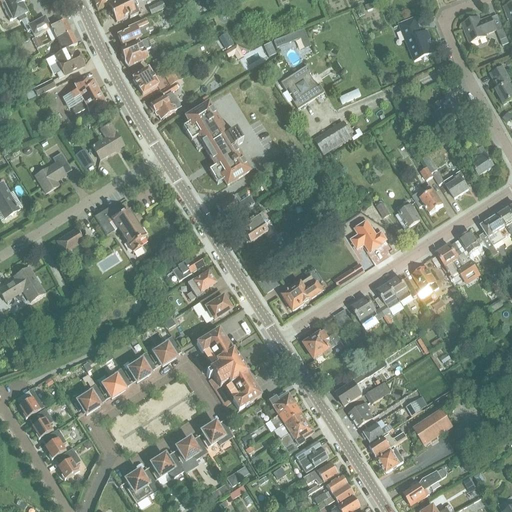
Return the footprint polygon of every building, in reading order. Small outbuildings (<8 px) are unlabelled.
[(40,36),(50,28),(45,18),(29,26),(24,15),(27,13),(22,3),(24,2),(22,0),(0,0),(0,2),(10,22),(18,18),(20,23),(22,22),(27,32),(31,30),(36,38),(40,36)] [(104,0),(92,0),(98,11),(108,7),(105,0),(104,0)] [(130,20),(138,16),(134,9),(137,8),(132,0),(131,0),(110,10),(117,24),(129,18),(130,20)] [(204,0),(202,1),(201,6),(203,10),(208,11),(212,8),(213,4),(211,0),(210,0),(204,0)] [(162,2),(148,9),(151,16),(165,9),(162,2)] [(377,4),(366,8),(368,13),(379,9),(377,4)] [(478,18),(462,25),(470,45),(486,38),(485,35),(496,31),(491,19),(483,22),(484,24),(481,25),(478,18)] [(431,46),(429,42),(430,41),(427,32),(421,34),(415,20),(399,26),(403,35),(406,34),(408,40),(405,41),(415,63),(422,60),(424,62),(428,61),(429,57),(436,54),(432,46),(431,46)] [(56,40),(70,33),(65,21),(51,28),(56,40)] [(122,35),(116,37),(121,48),(126,46),(141,40),(148,37),(145,31),(148,29),(146,23),(141,25),(129,30),(129,32),(122,35)] [(503,31),(497,33),(500,42),(503,47),(509,44),(507,39),(503,31)] [(310,49),(306,38),(304,32),(290,37),(292,44),(300,41),(304,51),(310,49)] [(77,46),(70,33),(56,40),(61,50),(62,53),(71,48),(77,46)] [(39,38),(34,41),(37,49),(43,46),(39,38)] [(143,43),(121,53),(128,69),(145,62),(147,59),(145,55),(148,54),(146,51),(151,49),(148,41),(143,43)] [(270,45),(263,48),(268,59),(275,56),(270,45)] [(237,46),(225,53),(228,59),(234,56),(238,61),(244,57),(237,46)] [(71,48),(62,53),(54,57),(62,72),(56,75),(59,81),(84,67),(77,52),(74,54),(71,48)] [(155,67),(167,61),(164,55),(151,61),(155,67)] [(21,67),(15,70),(17,75),(24,72),(21,67)] [(307,67),(280,84),(286,93),(287,92),(286,90),(287,89),(296,103),(294,104),(293,102),(292,102),(297,111),(298,111),(324,94),(319,85),(318,86),(319,88),(317,89),(309,75),(311,74),(312,76),(313,76),(307,67)] [(507,104),(511,101),(511,90),(509,85),(511,84),(503,68),(489,75),(497,91),(496,91),(501,101),(504,107),(508,105),(507,104)] [(170,87),(181,80),(184,79),(180,71),(174,74),(171,70),(163,75),(170,87)] [(143,97),(158,87),(148,71),(133,80),(143,97)] [(70,95),(63,99),(69,110),(71,109),(75,116),(87,109),(90,114),(105,105),(92,83),(89,85),(87,81),(74,88),(76,92),(70,95)] [(56,89),(52,82),(34,91),(38,98),(56,89)] [(165,99),(150,107),(156,118),(160,116),(163,121),(174,114),(180,110),(177,105),(172,95),(179,90),(178,88),(175,84),(170,87),(161,93),(165,99)] [(405,100),(397,104),(401,114),(409,111),(405,100)] [(452,126),(465,118),(456,102),(446,108),(443,102),(432,107),(441,124),(449,119),(452,126)] [(192,143),(193,143),(199,153),(204,150),(212,163),(208,166),(211,171),(209,172),(218,186),(224,182),(227,188),(250,175),(238,155),(234,149),(243,144),(236,133),(227,138),(220,126),(209,107),(186,120),(190,126),(183,129),(192,143)] [(506,124),(511,120),(508,116),(503,120),(506,124)] [(323,156),(352,138),(344,125),(326,137),(325,135),(314,142),(323,156)] [(106,140),(92,149),(100,161),(123,147),(110,126),(100,132),(106,140)] [(70,129),(61,134),(67,144),(76,139),(70,129)] [(479,177),(493,168),(486,156),(482,149),(476,153),(480,159),(477,161),(479,165),(473,169),(479,177)] [(84,151),(74,157),(83,172),(93,166),(84,151)] [(66,177),(65,175),(71,171),(61,154),(53,160),(56,165),(35,178),(46,195),(55,189),(53,185),(66,177)] [(433,178),(433,177),(428,169),(421,174),(427,183),(433,178)] [(438,173),(433,177),(433,178),(439,187),(444,184),(445,183),(438,173)] [(445,183),(444,184),(455,200),(469,191),(461,180),(463,178),(461,174),(454,178),(453,178),(445,183)] [(0,212),(5,220),(19,211),(3,185),(0,186),(0,212)] [(443,207),(433,192),(433,193),(429,188),(412,199),(420,210),(424,207),(430,216),(443,207)] [(232,199),(216,209),(225,224),(254,206),(250,199),(242,204),(237,196),(232,199)] [(396,217),(406,232),(420,222),(408,204),(397,211),(400,215),(396,217)] [(377,209),(384,220),(391,216),(384,205),(383,205),(377,209)] [(128,217),(130,215),(129,212),(122,217),(115,206),(94,219),(107,238),(118,230),(117,230),(121,228),(119,225),(129,218),(128,217)] [(511,207),(498,217),(511,238),(511,237),(511,207)] [(146,239),(130,215),(128,217),(129,218),(119,225),(121,228),(117,230),(118,230),(133,254),(142,249),(138,243),(146,239)] [(262,227),(267,224),(262,215),(246,226),(247,228),(242,232),(245,237),(245,238),(244,239),(244,241),(246,245),(248,245),(249,245),(250,246),(267,235),(262,227)] [(485,234),(479,237),(484,245),(488,251),(493,259),(498,256),(494,249),(511,238),(498,217),(481,228),(485,234)] [(359,238),(351,243),(357,252),(365,247),(370,255),(383,247),(382,246),(387,242),(382,235),(377,238),(368,224),(355,232),(359,238)] [(64,254),(83,242),(76,231),(57,243),(64,254)] [(470,235),(460,241),(467,252),(464,254),(469,261),(470,260),(471,262),(488,251),(484,245),(483,243),(479,237),(478,236),(473,239),(470,235)] [(450,247),(438,256),(452,277),(449,279),(454,287),(463,281),(464,282),(479,273),(478,272),(471,262),(470,260),(469,261),(464,254),(462,255),(457,258),(450,247)] [(185,279),(204,267),(199,259),(195,261),(193,258),(172,272),(178,283),(185,279)] [(436,258),(432,261),(438,269),(441,267),(436,258)] [(360,266),(335,282),(340,290),(365,274),(360,266)] [(418,296),(425,308),(434,303),(430,296),(439,290),(435,284),(436,283),(426,268),(412,277),(422,292),(423,293),(418,296)] [(31,304),(44,296),(28,270),(15,278),(17,281),(0,290),(0,293),(5,303),(23,292),(31,304)] [(302,286),(284,298),(294,313),(324,294),(318,286),(323,283),(315,271),(306,278),(309,282),(302,286)] [(193,281),(187,285),(187,286),(188,286),(193,293),(187,296),(191,302),(203,294),(202,293),(215,285),(208,274),(194,283),(193,282),(194,282),(193,281)] [(413,300),(418,296),(411,285),(407,279),(402,282),(400,280),(389,287),(398,300),(400,304),(411,297),(413,300)] [(497,284),(491,288),(496,295),(502,292),(497,284)] [(511,286),(511,285),(503,294),(511,302),(511,286)] [(380,298),(375,301),(380,309),(385,317),(389,315),(387,312),(400,304),(398,300),(389,287),(378,294),(380,298)] [(199,305),(192,309),(198,318),(205,314),(208,312),(214,322),(232,310),(223,298),(221,299),(218,293),(199,305)] [(368,300),(352,310),(363,327),(376,318),(378,322),(385,317),(380,309),(376,312),(368,300)] [(352,325),(344,311),(333,318),(341,332),(352,325)] [(176,326),(172,320),(164,324),(168,331),(176,326)] [(233,403),(238,412),(261,398),(260,396),(259,396),(247,376),(246,374),(245,374),(242,368),(241,367),(240,368),(237,363),(238,362),(237,362),(234,356),(233,353),(232,354),(220,334),(219,331),(196,346),(202,355),(212,371),(210,372),(209,373),(210,374),(206,376),(208,380),(212,377),(220,389),(220,388),(223,387),(233,403)] [(334,335),(329,339),(325,333),(305,346),(315,361),(324,355),(326,357),(332,353),(331,350),(340,344),(334,335)] [(150,357),(155,366),(156,366),(155,364),(156,363),(158,362),(161,367),(160,367),(160,368),(161,368),(162,369),(171,364),(176,360),(175,359),(176,358),(181,355),(180,352),(179,352),(171,339),(158,347),(160,351),(153,355),(152,356),(151,357),(150,357)] [(423,339),(417,342),(425,356),(431,353),(423,339)] [(438,341),(432,344),(436,350),(442,346),(438,341)] [(453,365),(451,354),(443,355),(444,366),(453,365)] [(113,360),(110,355),(102,360),(106,365),(113,360)] [(125,373),(124,373),(128,378),(129,381),(130,381),(130,380),(131,379),(132,378),(133,380),(135,383),(135,384),(136,384),(137,385),(146,380),(151,376),(149,375),(151,374),(155,371),(156,371),(156,370),(148,359),(146,355),(132,363),(134,365),(134,366),(135,367),(130,370),(129,371),(128,371),(128,372),(127,372),(127,373),(125,374),(125,373)] [(88,364),(83,367),(87,373),(92,370),(88,364)] [(100,389),(99,390),(104,397),(106,396),(107,395),(110,399),(109,400),(110,400),(111,401),(120,396),(125,393),(124,391),(126,390),(131,387),(131,386),(130,386),(121,371),(107,379),(109,382),(110,383),(101,389),(100,389)] [(344,384),(334,390),(337,396),(336,396),(345,409),(362,398),(355,388),(367,380),(363,375),(352,383),(353,385),(348,389),(344,384)] [(435,386),(441,381),(438,376),(432,381),(435,386)] [(366,397),(372,407),(391,395),(384,385),(366,397)] [(74,405),(74,406),(79,413),(80,412),(82,411),(85,415),(84,416),(85,416),(86,417),(95,412),(100,409),(99,407),(100,406),(106,403),(105,402),(95,387),(82,395),(83,398),(84,399),(76,405),(75,405),(74,405)] [(32,391),(16,401),(23,411),(21,412),(26,420),(43,410),(32,391)] [(273,421),(295,407),(287,395),(277,402),(276,399),(269,403),(274,410),(268,414),(273,421)] [(416,403),(406,410),(413,419),(422,413),(416,403)] [(366,405),(349,416),(359,430),(373,420),(368,412),(370,411),(366,405)] [(262,411),(258,406),(253,410),(256,415),(262,411)] [(270,423),(276,432),(284,427),(300,416),(295,407),(273,421),(270,423)] [(45,411),(29,421),(36,431),(34,432),(39,441),(53,432),(49,426),(53,424),(45,411)] [(425,448),(453,430),(442,412),(413,430),(425,448)] [(274,433),(280,443),(282,441),(306,425),(300,416),(284,427),(276,432),(274,433)] [(206,431),(202,434),(203,435),(202,436),(203,436),(205,438),(206,440),(205,441),(203,443),(207,450),(208,450),(208,449),(209,448),(210,447),(211,447),(217,443),(218,444),(218,445),(220,447),(232,439),(233,438),(223,423),(223,422),(218,425),(217,426),(216,425),(210,428),(206,431)] [(282,441),(280,443),(284,449),(289,457),(293,455),(298,451),(297,450),(296,449),(301,446),(304,444),(303,443),(303,442),(302,442),(303,441),(307,439),(312,435),(306,425),(282,441)] [(390,426),(381,431),(377,425),(364,434),(364,436),(362,437),(365,441),(367,440),(371,446),(394,431),(392,428),(390,426)] [(58,431),(42,441),(49,452),(47,453),(47,452),(46,452),(52,461),(66,452),(62,446),(66,444),(58,431)] [(480,440),(477,433),(458,442),(461,449),(480,440)] [(389,436),(384,440),(370,449),(377,460),(391,451),(408,440),(404,434),(395,440),(394,440),(393,440),(392,440),(391,439),(389,436)] [(249,435),(241,440),(245,446),(253,441),(249,435)] [(178,449),(176,450),(177,451),(177,452),(178,452),(178,453),(181,456),(179,457),(178,458),(177,458),(182,466),(184,464),(192,459),(193,461),(194,462),(194,463),(208,455),(198,439),(198,438),(191,443),(190,441),(185,444),(178,449)] [(315,443),(294,457),(301,468),(301,467),(306,475),(314,469),(327,461),(324,456),(325,455),(321,450),(320,450),(315,443)] [(251,448),(245,451),(248,456),(254,452),(251,448)] [(80,473),(76,466),(81,463),(73,450),(55,461),(62,472),(60,473),(60,472),(59,473),(65,481),(74,475),(74,476),(80,473)] [(387,475),(402,464),(404,462),(396,450),(378,461),(387,475)] [(156,463),(151,466),(152,467),(151,468),(152,468),(155,472),(155,473),(154,473),(153,474),(152,474),(157,482),(157,481),(159,480),(167,475),(168,477),(171,482),(180,476),(184,473),(173,455),(173,454),(167,458),(166,459),(165,457),(160,460),(156,463)] [(316,471),(303,479),(307,486),(316,480),(319,486),(323,483),(323,484),(336,476),(335,474),(336,472),(334,469),(332,469),(329,465),(317,473),(316,471)] [(283,468),(275,473),(280,481),(288,475),(283,468)] [(246,470),(238,476),(241,481),(249,475),(246,470)] [(135,476),(126,482),(127,484),(126,484),(127,484),(130,489),(128,489),(127,490),(126,491),(136,506),(137,506),(137,505),(147,499),(157,492),(160,491),(151,477),(147,471),(148,471),(147,471),(142,474),(141,475),(140,473),(135,476)] [(419,488),(405,496),(411,507),(418,503),(418,504),(427,499),(430,497),(426,491),(442,482),(446,480),(446,476),(444,473),(441,472),(437,474),(423,482),(419,488)] [(480,474),(474,478),(480,487),(486,483),(480,474)] [(236,476),(228,481),(232,488),(241,483),(236,476)] [(269,481),(266,478),(258,482),(261,486),(269,481)] [(328,500),(346,488),(340,478),(326,487),(329,492),(325,495),(324,494),(314,500),(317,506),(328,500)] [(474,479),(467,482),(474,498),(481,495),(474,479)] [(224,487),(219,490),(223,497),(228,493),(224,487)] [(306,498),(319,489),(317,487),(305,495),(306,498)] [(328,500),(317,506),(320,511),(326,508),(335,502),(338,506),(352,497),(346,488),(328,500)] [(243,489),(229,497),(233,502),(246,493),(243,489)] [(439,507),(449,501),(444,493),(434,500),(439,507)] [(490,511),(483,498),(468,507),(470,511),(490,511)] [(352,499),(332,511),(354,511),(358,510),(356,506),(357,503),(355,501),(353,500),(352,499)]
